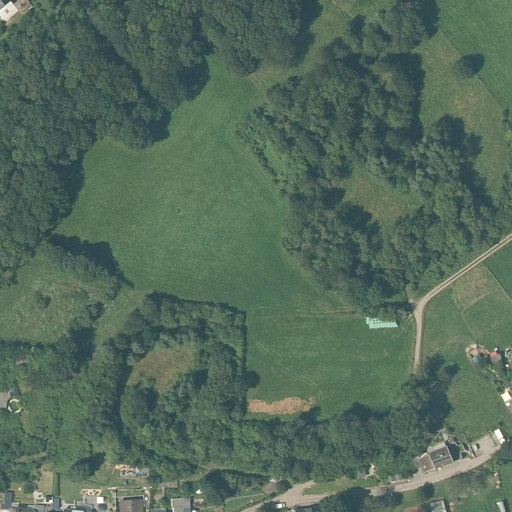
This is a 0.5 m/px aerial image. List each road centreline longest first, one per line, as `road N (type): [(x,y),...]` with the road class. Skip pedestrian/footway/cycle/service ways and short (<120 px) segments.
road 1 (residential): [(251,511),(432,480),(511,443)]
road 2 (track): [(293,502),(294,490),(355,467),(410,420),(418,306)]
road 3 (track): [(294,490),(276,479),(178,462),(123,438),(114,405),(126,375)]
